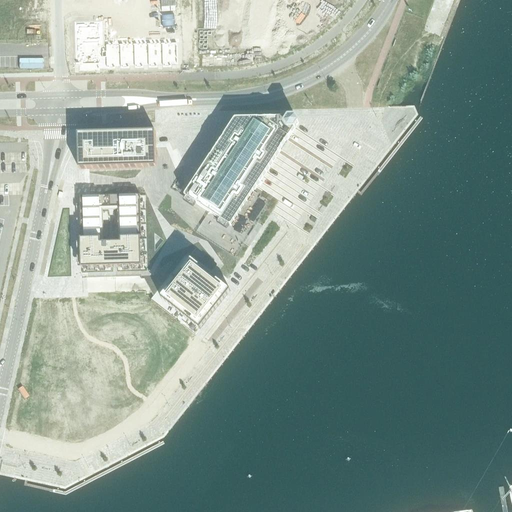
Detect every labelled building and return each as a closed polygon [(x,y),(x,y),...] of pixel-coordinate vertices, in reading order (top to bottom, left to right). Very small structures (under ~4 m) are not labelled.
[(102,21),(74,22),(76,64),(79,64),(79,71),(100,71),(100,69),(116,68),(115,66),(121,66),(121,68),(130,68),(130,66),(135,66),(135,68),(144,68),(144,65),(149,65),(149,67),(158,67),(158,65),(163,65),(163,67),(172,67),(172,65),(178,65),(177,43),(106,45),(106,47),(103,48),(102,21)] [(279,153),(287,140),(299,123),(296,118),(236,119),(220,143),(185,196),(231,226),(261,181),(279,153)] [(91,133),(78,134),(79,146),(79,169),(144,167),(157,167),(156,155),(156,132),(91,133)] [(140,195),(79,197),(81,269),(142,267),(140,195)] [(177,258),(156,285),(161,289),(157,295),(184,316),(188,311),(193,315),(215,288),(194,272),(199,266),(187,257),(182,262),(177,258)]
